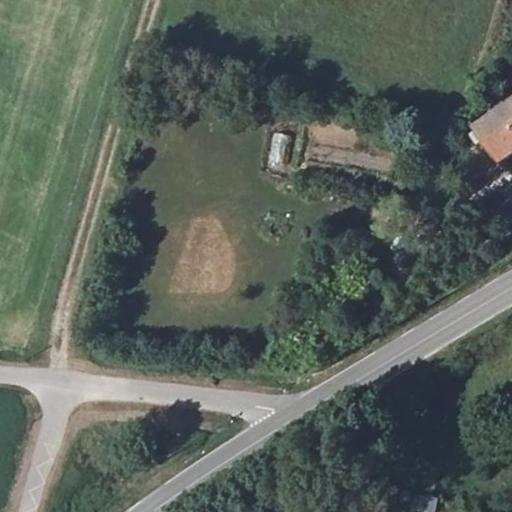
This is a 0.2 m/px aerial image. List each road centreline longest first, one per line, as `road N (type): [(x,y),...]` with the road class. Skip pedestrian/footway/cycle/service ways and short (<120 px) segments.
road 1 (track): [(159,0),(65,304),(56,349),(62,383)]
road 2 (primary): [(511,287),(291,423)]
road 3 (unclassified): [(291,423),(272,407),(62,383)]
road 4 (primary): [(291,423),(154,511)]
road 5 (unclassified): [(32,511),(62,383)]
